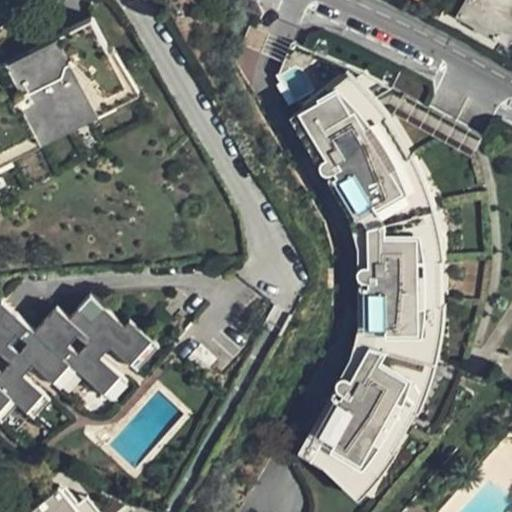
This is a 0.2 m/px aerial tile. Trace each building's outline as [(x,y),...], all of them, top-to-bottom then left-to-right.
[(511,0),(463,0),(456,13),(504,39),(511,24),(511,0)] [(0,63),(0,166),(138,92),(113,47),(108,49),(90,16),(0,63)] [(321,57),(292,43),(277,75),(299,113),(325,157),(313,164),(357,259),(359,338),(360,368),(387,367),(387,360),(425,359),(425,331),(431,330),(428,212),(376,123),(368,127),(334,69),(329,72),(321,57)] [(425,359),(387,360),(387,367),(447,366),(444,209),(429,184),(409,149),(378,96),(389,90),(321,57),(329,72),(334,69),(368,127),(376,123),(428,212),(431,330),(425,331),(425,359)] [(325,157),(299,113),(287,119),(313,164),(325,157)] [(91,378),(113,311),(93,293),(71,317),(59,305),(37,329),(5,300),(0,305),(0,422),(20,401),(35,414),(78,367),(91,378)] [(128,324),(113,311),(91,378),(111,397),(160,343),(134,317),(128,324)] [(359,338),(304,461),(363,501),(447,366),(360,368),(359,338)] [(106,511),(89,491),(77,501),(61,481),(22,511),(106,511)]
